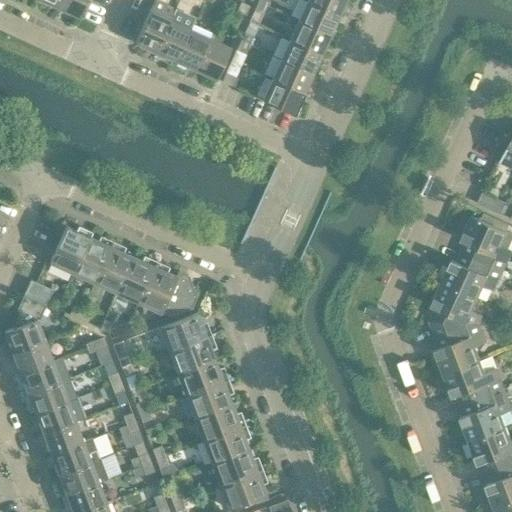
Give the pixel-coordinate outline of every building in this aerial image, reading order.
[(78,17),(85,0),(61,0),(58,8),(78,17)] [(149,11),(135,43),(156,52),(170,20),(175,9),(154,0),(149,11)] [(307,0),(306,0),(298,20),(330,34),(338,14),(307,0)] [(307,0),(338,14),(344,0),(307,0)] [(253,10),(263,15),(267,5),(258,1),(253,10)] [(249,6),(240,2),(236,11),(245,15),(249,6)] [(189,29),(170,20),(156,52),(175,61),(189,29)] [(298,20),(289,39),(321,53),(330,34),(298,20)] [(209,38),(189,29),(175,61),(195,70),(209,38)] [(249,45),(252,37),(243,33),(240,41),(249,45)] [(195,70),(216,79),(230,47),(209,38),(195,70)] [(289,39),(280,59),(312,73),(321,53),(289,39)] [(236,50),(245,54),(249,45),(240,41),(236,50)] [(280,59),(271,79),(303,93),(312,73),(280,59)] [(234,77),(225,73),(221,82),(230,86),(234,77)] [(271,79),(262,100),(293,114),(303,93),(271,79)] [(511,137),(500,160),(511,166),(511,137)] [(477,203),(500,213),(505,202),(482,192),(477,203)] [(459,250),(467,254),(503,270),(511,250),(508,249),(511,239),(511,233),(471,215),(460,239),(464,241),(459,250)] [(79,232),(65,226),(49,262),(72,273),(90,232),(82,228),(79,232)] [(91,232),(90,232),(72,273),(94,282),(112,242),(104,238),(101,242),(89,237),(91,232)] [(121,245),(112,242),(94,282),(116,292),(132,256),(119,250),(121,245)] [(467,254),(459,250),(455,260),(452,259),(441,281),(477,297),(483,285),(494,290),(503,270),(467,254)] [(132,256),(116,292),(138,302),(156,261),(135,252),(133,256),(132,256)] [(162,270),(164,265),(156,261),(138,302),(160,312),(170,316),(191,308),(196,297),(188,275),(177,271),(175,275),(162,270)] [(52,290),(30,280),(23,295),(46,304),(52,290)] [(434,337),(442,334),(478,320),(480,320),(482,316),(471,311),(477,297),(441,281),(431,304),(434,306),(428,321),(434,337)] [(15,327),(4,331),(12,353),(44,340),(36,319),(39,318),(46,304),(23,295),(16,309),(22,312),(15,327)] [(73,305),(69,315),(78,319),(82,310),(73,305)] [(78,319),(86,322),(90,313),(82,310),(78,319)] [(197,313),(159,327),(168,350),(210,334),(207,325),(202,327),(197,313)] [(103,319),(99,328),(108,332),(112,323),(103,319)] [(442,334),(434,337),(438,348),(434,349),(443,372),(480,358),(475,345),(486,341),(479,322),(480,320),(478,320),(442,334)] [(209,345),(214,343),(210,334),(168,350),(177,373),(214,359),(209,345)] [(94,340),(97,349),(106,346),(103,337),(94,340)] [(44,340),(12,353),(19,373),(52,360),(44,340)] [(87,347),(89,352),(97,349),(94,340),(85,344),(86,347),(87,347)] [(126,356),(118,359),(121,368),(130,365),(126,356)] [(62,358),(52,362),(52,360),(19,373),(27,393),(69,377),(62,358)] [(460,404),(467,402),(504,388),(496,368),(485,372),(480,358),(443,372),(452,396),(456,394),(460,404)] [(219,372),(214,359),(177,373),(185,395),(227,379),(224,370),(219,372)] [(121,368),(124,377),(133,374),(130,365),(121,368)] [(101,387),(110,383),(110,385),(120,381),(116,373),(99,380),(101,387)] [(77,397),(69,377),(27,393),(35,413),(77,397)] [(231,388),(227,379),(185,395),(193,418),(231,403),(226,390),(231,388)] [(110,385),(114,394),(123,390),(120,381),(110,385)] [(467,402),(460,404),(464,415),(460,417),(468,440),(505,426),(500,413),(511,409),(504,388),(467,402)] [(84,418),(77,397),(35,413),(42,433),(75,421),(84,418)] [(144,401),(135,404),(138,413),(147,409),(144,401)] [(236,417),(231,403),(193,418),(202,440),(244,424),(241,415),(236,417)] [(138,413),(141,422),(151,419),(147,409),(138,413)] [(131,413),(122,416),(126,425),(135,422),(131,413)] [(75,421),(42,433),(50,454),(82,441),(75,421)] [(126,425),(129,435),(138,431),(135,422),(126,425)] [(248,433),(244,424),(202,440),(210,463),(248,448),(243,435),(248,433)] [(485,472),(492,469),(511,461),(511,438),(510,440),(505,426),(468,440),(477,463),(481,462),(485,472)] [(82,441),(50,454),(58,474),(99,458),(91,438),(82,441)] [(161,445),(152,449),(155,458),(164,454),(161,445)] [(253,462),(248,448),(210,463),(219,485),(261,469),(258,460),(253,462)] [(146,453),(137,457),(141,465),(150,462),(146,453)] [(155,458),(159,467),(168,464),(164,454),(155,458)] [(99,458),(58,474),(65,494),(98,482),(107,479),(99,458)] [(511,461),(492,469),(485,472),(489,482),(485,484),(494,507),(511,500),(511,461)] [(141,465),(145,475),(153,471),(150,462),(141,465)] [(260,480),(265,478),(261,469),(219,485),(228,509),(254,499),(265,494),(260,480)] [(65,494),(72,511),(78,511),(105,502),(98,482),(65,494)] [(177,490),(168,494),(172,503),(181,499),(177,490)] [(162,494),(153,497),(156,506),(165,502),(162,494)] [(265,494),(254,499),(256,503),(267,499),(265,494)] [(172,503),(175,511),(184,508),(181,499),(172,503)] [(511,511),(511,500),(494,507),(495,511),(511,511)] [(78,511),(109,511),(105,502),(78,511)] [(156,506),(158,511),(167,511),(169,511),(165,502),(156,506)]
